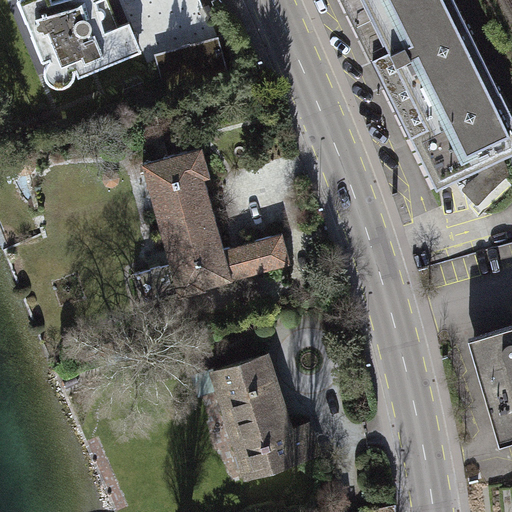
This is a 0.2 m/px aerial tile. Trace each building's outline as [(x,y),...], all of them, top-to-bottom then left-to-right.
[(51,0),(14,0),(40,62),(48,60),(44,67),(43,77),(52,85),(63,87),(71,82),(74,69),(77,75),(109,62),(143,49),(163,98),(177,94),(233,78),(220,44),(218,37),(204,0),(53,0),(52,1),(51,0)] [(339,0),(359,38),(376,72),(434,187),(511,148),(511,108),(479,42),(474,34),(457,0),(339,0)] [(205,146),(146,162),(170,265),(130,275),(137,305),(180,295),(190,292),(294,263),(285,229),(223,245),(205,177),(212,175),(205,146)] [(511,323),(468,336),(500,442),(511,438),(511,323)] [(291,421),(268,349),(211,367),(246,473),(323,448),(312,414),(291,421)]
